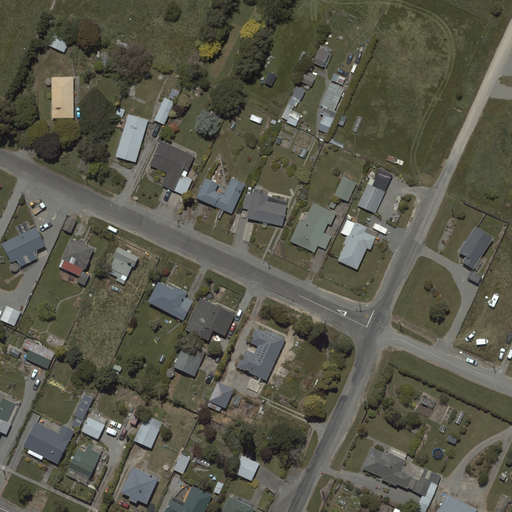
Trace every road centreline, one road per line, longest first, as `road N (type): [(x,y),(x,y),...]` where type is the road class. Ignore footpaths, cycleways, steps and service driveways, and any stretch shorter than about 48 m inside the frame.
road 1 (residential): [(0,156),(375,331)]
road 2 (residential): [(375,331),(511,31)]
road 3 (residential): [(294,511),(375,331)]
road 4 (residential): [(375,331),(511,389)]
